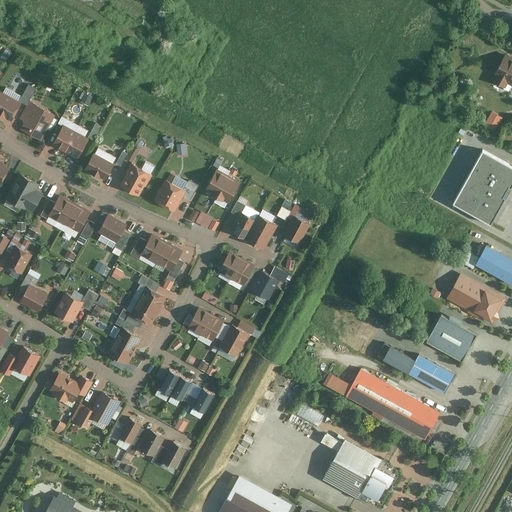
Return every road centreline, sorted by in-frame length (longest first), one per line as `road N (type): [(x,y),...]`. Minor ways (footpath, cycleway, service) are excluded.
road 1 (residential): [(0,137),(212,249),(131,387),(0,306)]
road 2 (secondary): [(511,371),(433,511)]
